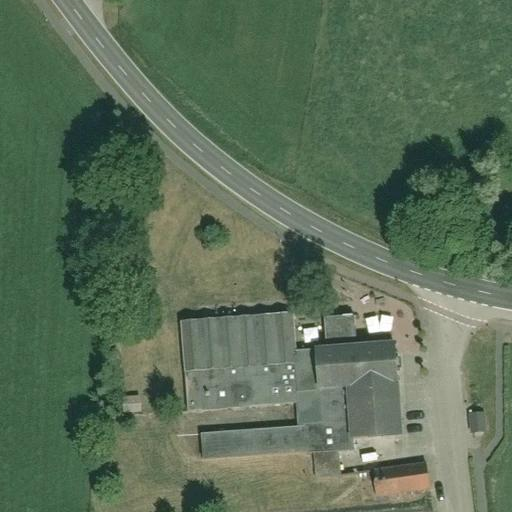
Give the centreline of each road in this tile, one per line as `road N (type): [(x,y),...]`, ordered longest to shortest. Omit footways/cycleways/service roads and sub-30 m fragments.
road 1 (secondary): [(456,288),(338,243),(203,155),(64,0)]
road 2 (residential): [(466,511),(450,357),(456,288)]
